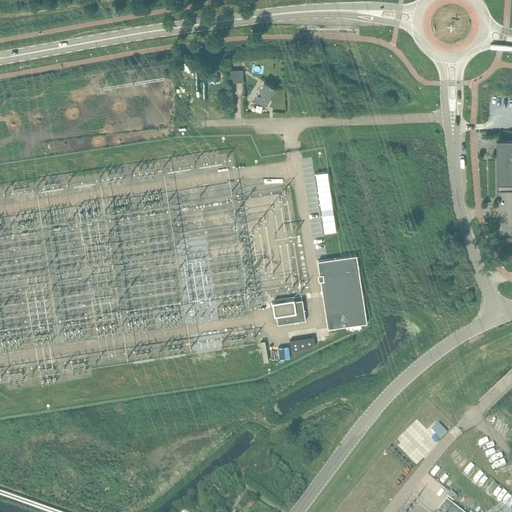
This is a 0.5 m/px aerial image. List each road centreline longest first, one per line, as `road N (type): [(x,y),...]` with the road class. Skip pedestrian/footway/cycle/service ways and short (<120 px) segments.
road 1 (tertiary): [(0,60),(282,14),(416,20)]
road 2 (unclassified): [(297,511),(404,378),(499,319)]
road 3 (unclassified): [(499,319),(454,191),(451,59)]
